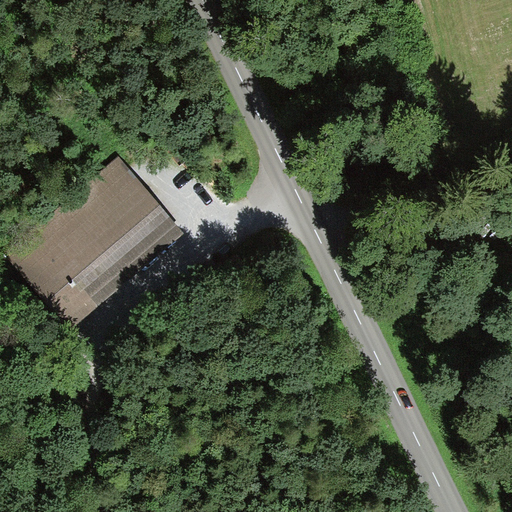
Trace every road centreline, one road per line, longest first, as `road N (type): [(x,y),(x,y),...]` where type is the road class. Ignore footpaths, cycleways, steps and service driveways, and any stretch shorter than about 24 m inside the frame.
road 1 (track): [(102,511),(92,428),(100,370),(118,328),(236,214),(303,207),(511,258)]
road 2 (tertiary): [(201,0),(450,511)]
